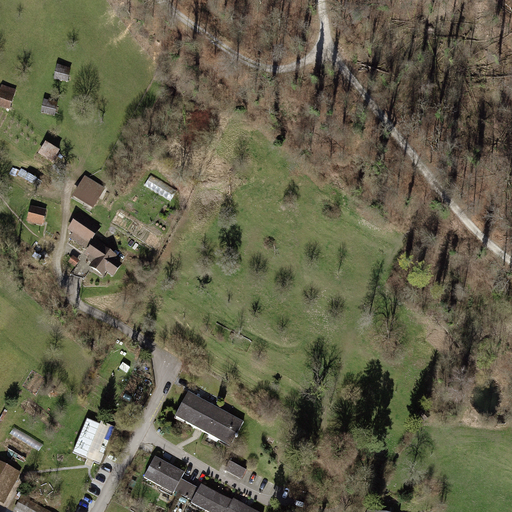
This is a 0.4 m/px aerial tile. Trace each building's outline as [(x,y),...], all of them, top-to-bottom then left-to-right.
[(62,71),(52,67),(47,81),(57,85),(62,71)] [(9,94),(0,90),(0,106),(4,108),(9,94)] [(54,105),(44,101),(39,115),(49,119),(54,105)] [(59,149),(49,146),(43,160),(54,163),(59,149)] [(103,189),(84,177),(71,198),(90,210),(103,189)] [(48,207),(31,204),(28,221),(45,224),(48,207)] [(80,214),(69,229),(75,234),(72,238),(86,248),(100,228),(80,214)] [(106,248),(97,242),(87,256),(96,262),(92,267),(103,275),(106,270),(113,275),(120,265),(113,260),(115,257),(105,250),(106,248)] [(185,396),(175,415),(227,442),(237,424),(185,396)] [(89,420),(75,454),(89,460),(103,426),(89,420)] [(155,458),(145,478),(174,494),(175,491),(193,501),(200,489),(181,480),(184,474),(155,458)] [(224,470),(241,480),(246,471),(229,461),(224,470)] [(0,462),(0,500),(3,502),(19,473),(0,462)] [(193,501),(192,503),(208,511),(256,511),(234,500),(233,502),(202,485),(200,489),(193,501)] [(50,511),(23,497),(16,509),(21,511),(50,511)]
